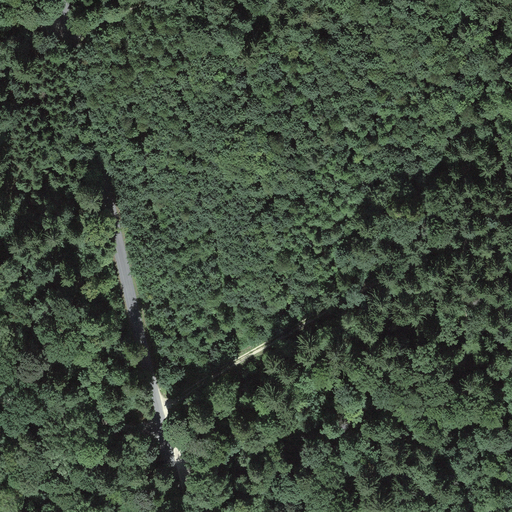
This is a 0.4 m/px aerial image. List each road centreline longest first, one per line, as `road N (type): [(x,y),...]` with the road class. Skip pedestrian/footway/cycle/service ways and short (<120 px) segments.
road 1 (tertiary): [(62,0),(181,511)]
road 2 (track): [(158,411),(511,205)]
road 3 (track): [(0,398),(164,435)]
road 4 (track): [(143,0),(69,29),(0,19)]
